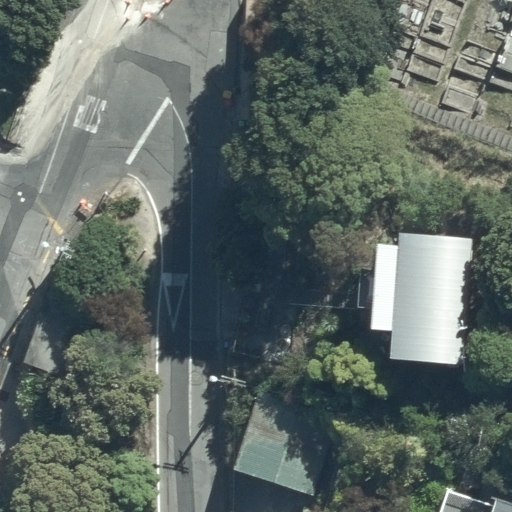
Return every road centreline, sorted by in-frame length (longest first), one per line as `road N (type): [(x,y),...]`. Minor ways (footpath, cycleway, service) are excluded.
road 1 (residential): [(85,71),(170,101),(186,126),(195,511)]
road 2 (residential): [(26,228),(85,71)]
road 3 (residential): [(85,71),(187,34),(208,0)]
